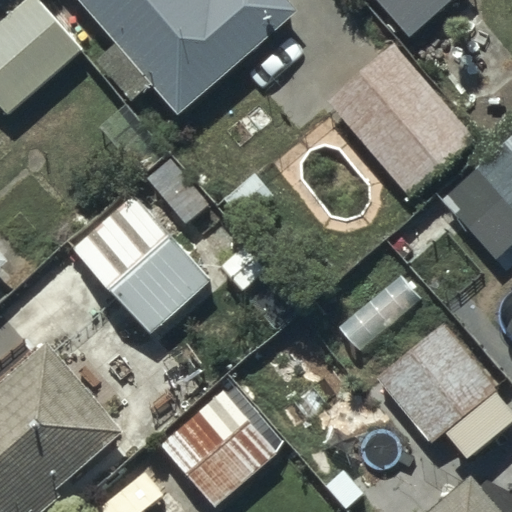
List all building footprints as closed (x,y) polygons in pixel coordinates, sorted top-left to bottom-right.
[(33,0),(0,27),(0,105),(9,116),(85,54),(40,0),(33,0)] [(73,0),(116,52),(100,65),(132,104),(151,88),(175,116),(296,17),(282,0),(73,0)] [(376,0),(412,43),(463,0),(376,0)] [(394,48),(331,107),(422,203),(484,145),(394,48)] [(511,137),(441,199),(496,263),(511,248),(511,137)] [(130,195),(70,249),(152,338),(211,285),(130,195)] [(342,328),(360,351),(420,302),(401,279),(342,328)] [(443,325),(376,380),(429,446),(497,391),(443,325)] [(46,348),(0,387),(0,511),(48,511),(62,500),(58,496),(124,439),(46,348)] [(222,390),(160,446),(218,510),(280,453),(222,390)] [(499,511),(472,480),(433,511),(499,511)]
